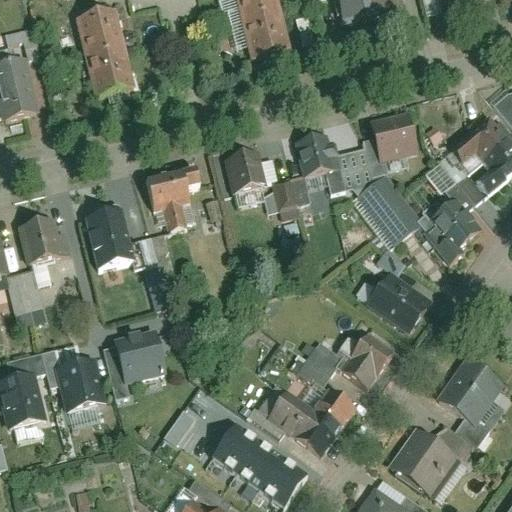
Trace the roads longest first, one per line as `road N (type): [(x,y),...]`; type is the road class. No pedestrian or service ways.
road 1 (residential): [(511,43),(0,170)]
road 2 (residential): [(511,275),(468,290),(451,307),(312,511)]
